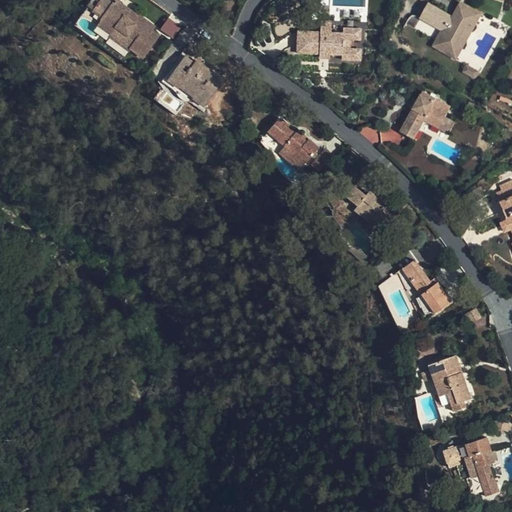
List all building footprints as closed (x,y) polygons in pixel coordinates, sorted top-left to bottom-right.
[(91,0),(87,6),(93,10),(100,0),(91,0)] [(106,0),(100,0),(93,10),(102,17),(100,19),(114,30),(116,28),(134,41),(129,48),(142,58),(158,36),(151,30),(154,27),(137,14),(132,22),(124,16),(129,9),(116,0),(113,0),(111,3),(106,0)] [(434,0),(430,0),(420,17),(441,30),(435,41),(447,48),(454,36),(465,43),(485,9),(468,0),(462,0),(455,12),(454,14),(450,11),(451,10),(434,0)] [(137,14),(129,9),(124,16),(132,22),(137,14)] [(168,18),(160,29),(173,38),(181,27),(168,18)] [(114,30),(100,19),(97,25),(111,35),(109,37),(127,50),(129,48),(134,41),(116,28),(114,30)] [(297,51),(320,53),(320,48),(330,49),(330,53),(341,54),(341,59),(360,60),(360,49),(342,48),(343,38),(359,39),(360,28),(342,28),(342,33),(331,32),(331,22),(319,21),(319,32),(298,31),(297,51)] [(458,55),(465,43),(454,36),(447,48),(458,55)] [(320,48),(320,53),(320,58),(330,59),(330,53),(330,49),(320,48)] [(197,91),(193,98),(192,99),(203,106),(219,82),(210,75),(212,72),(195,60),(194,63),(185,56),(179,64),(177,63),(169,73),(171,75),(167,80),(177,88),(178,87),(183,81),(197,91)] [(480,67),(468,61),(464,67),(476,74),(480,67)] [(178,87),(193,98),(197,91),(183,81),(178,87)] [(424,91),(419,99),(413,109),(400,131),(413,139),(424,120),(448,134),(455,123),(445,117),(447,114),(432,104),(436,98),(424,91)] [(413,109),(419,99),(415,96),(408,107),(413,109)] [(451,107),(436,98),(432,104),(447,114),(451,107)] [(267,131),(294,155),(304,163),(317,147),(308,139),(305,141),(299,136),(279,118),(267,131)] [(304,163),(294,155),(288,161),(298,170),(304,163)] [(364,196),(352,186),(344,195),(356,206),(354,209),(368,222),(367,223),(376,233),(388,219),(377,209),(381,203),(369,191),(364,196)] [(511,186),(510,188),(511,192),(511,198),(500,203),(507,220),(511,228),(511,230),(511,243),(511,244),(511,186)] [(511,198),(511,192),(510,188),(496,194),(500,203),(511,198)] [(498,200),(491,203),(498,220),(505,218),(498,200)] [(504,231),(511,228),(507,220),(500,223),(504,231)] [(384,244),(377,250),(381,254),(392,243),(384,233),(378,238),(384,244)] [(444,293),(436,282),(433,285),(430,281),(414,260),(401,269),(421,295),(429,305),(444,293)] [(429,305),(421,295),(417,298),(422,311),(429,305)] [(460,365),(456,355),(428,365),(439,397),(448,394),(454,412),(466,408),(464,402),(471,399),(462,372),(459,374),(456,367),(460,365)] [(508,432),(510,424),(496,420),(494,429),(508,432)] [(486,438),(443,451),(448,467),(459,463),(458,460),(464,458),(473,455),(478,476),(470,478),(467,479),(472,496),(485,492),(486,496),(499,493),(495,480),(494,481),(489,465),(494,463),(493,461),(491,455),(486,438)] [(473,455),(464,458),(470,478),(478,476),(473,455)]
